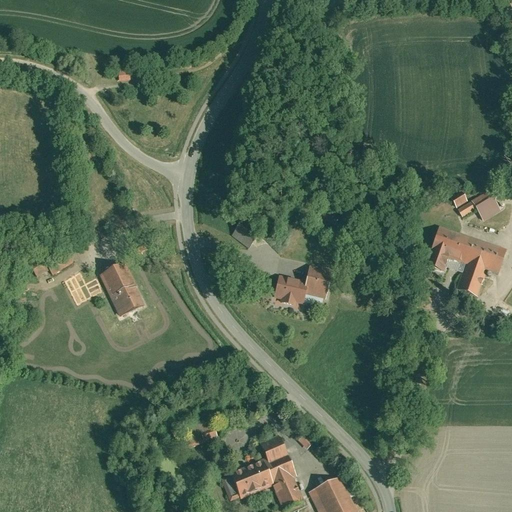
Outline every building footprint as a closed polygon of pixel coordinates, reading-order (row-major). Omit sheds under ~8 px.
[(128,68),(117,70),(119,82),(130,81),(128,68)] [(472,215),(479,227),(497,216),(495,213),(486,199),(484,196),(481,198),(467,207),(472,215)] [(454,215),(464,209),(457,199),(447,205),(453,216),(454,215)] [(459,223),(472,215),(467,207),(464,209),(454,215),(459,223)] [(503,255),(436,231),(421,274),(439,280),(445,264),(461,270),(452,297),(474,305),(483,277),(493,281),(503,255)] [(235,234),(229,242),(244,253),(250,245),(235,234)] [(44,264),(51,277),(72,266),(65,253),(44,264)] [(124,268),(99,279),(118,319),(143,307),(124,268)] [(305,289),(302,303),(323,308),(327,291),(331,277),(306,272),(302,288),(305,289)] [(284,284),(276,282),(270,306),(277,308),(276,310),(292,314),(293,312),(299,313),(302,303),(305,289),(302,288),(295,287),(295,289),(283,286),(284,284)] [(413,308),(428,313),(433,298),(418,293),(413,308)] [(281,417),(273,408),(270,411),(277,420),(281,417)] [(214,441),(207,422),(176,433),(183,454),(201,448),(200,446),(214,441)] [(298,442),(295,445),(304,455),(307,452),(315,445),(305,435),(298,442)] [(292,481),(297,479),(279,437),(257,446),(263,462),(224,479),(225,480),(221,482),(230,502),(241,498),(242,500),(273,487),(283,511),(302,503),(292,481)] [(351,511),(338,483),(306,498),(312,511),(351,511)]
